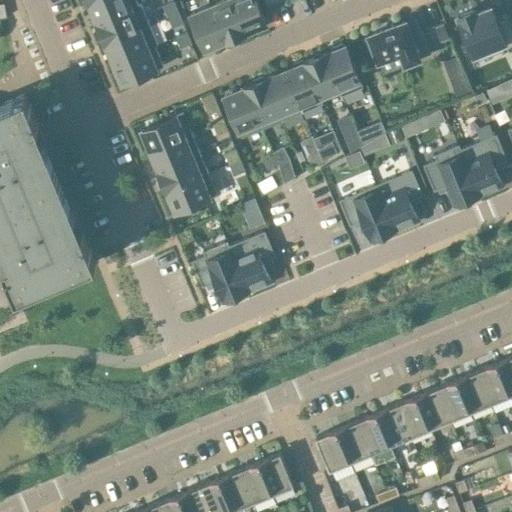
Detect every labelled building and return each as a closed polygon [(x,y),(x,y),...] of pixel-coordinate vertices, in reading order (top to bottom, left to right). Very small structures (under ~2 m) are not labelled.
[(136,0),(93,0),(88,2),(97,22),(139,4),(136,0)] [(173,0),(163,5),(167,16),(179,11),(174,0),(173,0)] [(232,0),(221,0),(211,4),(226,40),(246,31),(232,0)] [(256,0),(232,0),(246,31),(254,28),(255,30),(265,26),(264,23),(266,23),(256,0)] [(139,4),(97,22),(105,42),(140,27),(132,8),(139,5),(139,4)] [(226,40),(211,4),(190,13),(198,32),(205,48),(207,47),(208,50),(218,46),(217,43),(226,40)] [(475,8),(458,15),(474,54),(504,42),(506,47),(511,45),(511,26),(509,18),(498,23),(491,6),(476,12),(475,8)] [(183,22),(179,11),(167,16),(172,27),(183,22)] [(406,20),(368,34),(369,37),(365,38),(370,52),(374,51),(378,61),(400,52),(405,63),(420,58),(419,57),(431,52),(422,30),(411,34),(406,20)] [(444,22),(434,26),(440,41),(449,37),(444,22)] [(140,27),(105,42),(113,62),(155,44),(148,47),(140,27)] [(192,42),(187,31),(176,36),(180,47),(192,42)] [(333,49),(325,53),(342,94),(363,86),(345,44),(343,45),(342,42),(332,47),(333,49)] [(155,44),(113,62),(122,82),(164,65),(155,44)] [(342,94),(325,53),(305,61),(322,103),(323,102),(320,96),(339,88),(341,95),(342,94)] [(322,103),(305,61),(303,61),(302,59),(292,63),(293,66),(285,69),(302,111),(322,103)] [(302,111),(285,69),(265,77),(282,119),(302,111)] [(282,119),(265,77),(263,78),(263,76),(252,80),(253,82),(245,86),(262,128),(282,119)] [(465,76),(451,82),(456,95),(470,89),(465,76)] [(496,85),(487,89),(493,103),(502,99),(496,85)] [(262,128),(245,86),(236,89),(235,87),(225,91),(226,94),(224,94),(242,136),(262,128)] [(212,90),(200,95),(207,111),(218,106),(212,90)] [(483,91),(474,95),(478,104),(487,100),(483,91)] [(3,263),(12,285),(16,295),(96,261),(83,230),(64,238),(60,228),(75,222),(42,142),(35,145),(28,128),(39,124),(26,93),(0,103),(0,245),(3,252),(4,252),(8,261),(3,263)] [(223,118),(218,106),(207,111),(212,123),(223,118)] [(148,146),(150,149),(192,132),(183,111),(141,129),(143,134),(141,135),(146,147),(148,146)] [(229,130),(223,118),(212,123),(217,135),(229,130)] [(416,119),(402,124),(406,136),(421,131),(416,119)] [(370,123),(357,129),(358,134),(363,144),(376,137),(370,123)] [(386,131),(385,132),(390,144),(406,138),(400,123),(386,131)] [(200,152),(192,132),(150,149),(158,169),(200,152)] [(358,134),(346,139),(351,151),(360,146),(363,144),(358,134)] [(496,134),(460,148),(479,193),(502,184),(493,162),(505,157),(496,134)] [(332,140),(317,148),(322,160),(337,151),(332,140)] [(437,158),(424,163),(434,186),(447,181),(455,203),(479,193),(460,148),(459,144),(435,153),(437,158)] [(236,147),(224,152),(229,163),(240,159),(236,147)] [(317,148),(306,154),(311,166),(322,160),(317,148)] [(301,150),(296,152),(301,161),(305,159),(301,150)] [(208,172),(200,152),(158,169),(166,189),(208,172)] [(278,163),(272,152),(262,158),(268,169),(278,163)] [(245,170),(240,159),(229,163),(234,175),(245,170)] [(292,165),(281,171),(284,182),(295,176),(292,165)] [(412,169),(376,184),(394,228),(418,219),(408,197),(421,191),(412,169)] [(217,193),(208,172),(166,189),(175,210),(217,193)] [(376,184),(340,199),(350,224),(363,218),(371,238),(394,228),(376,184)] [(265,230),(229,245),(247,289),(270,280),(262,260),(275,255),(265,230)] [(206,254),(193,260),(203,284),(216,279),(224,299),(247,289),(229,245),(227,240),(204,250),(206,254)] [(511,354),(497,360),(511,393),(511,392),(511,354)] [(497,360),(477,369),(491,402),(511,393),(497,360)] [(477,369),(457,377),(471,410),(491,402),(477,369)] [(447,381),(437,385),(451,418),(471,410),(457,377),(447,381)] [(427,389),(417,393),(431,426),(451,418),(437,385),(427,389)] [(407,398),(397,402),(411,435),(431,426),(417,393),(407,397),(407,398)] [(387,406),(377,410),(391,443),(411,435),(397,402),(387,406)] [(367,414),(357,419),(371,451),(391,443),(377,410),(367,414)] [(347,422),(337,427),(350,460),(371,451),(357,419),(347,423),(347,422)] [(327,431),(316,436),(329,469),(350,460),(337,427),(326,431),(327,431)] [(511,429),(503,433),(507,441),(511,438),(511,429)] [(507,441),(503,433),(493,437),(496,445),(507,441)] [(463,448),(466,456),(476,452),(473,444),(463,448)] [(466,456),(463,448),(453,452),(456,460),(466,456)] [(259,459),(273,492),(294,483),(280,450),(269,455),(259,459)] [(249,463),(239,468),(253,500),(273,492),(259,459),(249,463)] [(229,471),(219,475),(233,509),(253,500),(239,468),(229,472),(229,471)] [(427,474),(430,482),(440,478),(437,470),(427,474)] [(430,482),(427,474),(417,478),(420,486),(430,482)] [(209,480),(199,484),(210,511),(224,511),(233,509),(219,475),(209,480)] [(464,478),(456,481),(459,491),(467,488),(464,478)] [(189,488),(179,492),(187,511),(210,511),(199,484),(189,488)] [(386,489),(389,497),(399,493),(396,485),(386,489)] [(389,497),(386,489),(376,493),(379,501),(389,497)] [(169,497),(159,501),(163,511),(187,511),(179,492),(169,496),(169,497)] [(450,507),(458,504),(454,494),(446,497),(450,507)] [(467,511),(475,508),(471,498),(463,501),(467,511)] [(149,504),(139,509),(140,511),(163,511),(159,501),(150,505),(149,504)] [(348,503),(338,507),(339,511),(349,511),(351,511),(348,503)]
